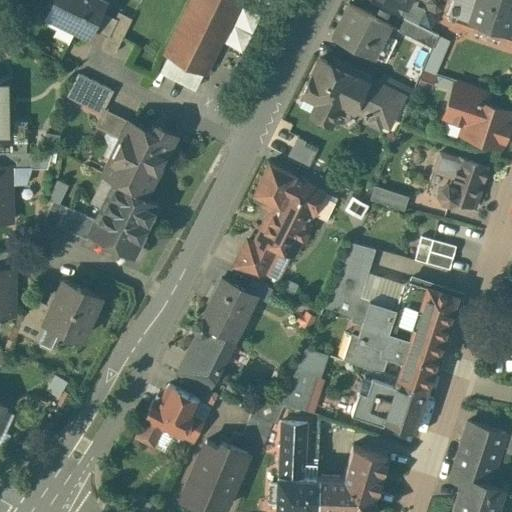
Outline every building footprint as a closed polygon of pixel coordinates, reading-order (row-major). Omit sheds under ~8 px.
[(104,0),(103,0),(52,0),(45,14),(87,34),(104,0)] [(189,0),(163,53),(203,72),(238,0),(189,0)] [(511,15),(511,0),(476,0),(470,21),(506,33),(511,15)] [(387,22),(348,2),(332,35),(371,54),(387,22)] [(117,11),(100,46),(113,52),(131,18),(117,11)] [(437,33),(404,16),(397,29),(431,46),(437,33)] [(437,33),(422,68),(433,72),(447,38),(437,33)] [(377,82),(368,78),(363,79),(353,74),(355,68),(337,59),(335,65),(319,57),(302,92),(316,99),(310,112),(310,116),(311,120),(314,123),(318,124),(322,125),(326,124),(329,121),(336,108),(348,114),(351,107),(363,113),(362,114),(366,115),(364,119),(378,126),(384,113),(388,114),(398,96),(378,86),(377,82)] [(112,89),(77,72),(65,95),(100,113),(112,89)] [(489,90),(455,79),(451,91),(485,102),(489,90)] [(485,102),(451,91),(443,116),(464,123),(461,132),(499,144),(501,138),(503,138),(508,123),(506,122),(510,110),(485,102)] [(129,120),(109,110),(100,126),(109,130),(110,127),(123,133),(129,120)] [(150,132),(130,122),(131,120),(129,120),(123,133),(128,135),(116,159),(110,157),(102,174),(115,180),(144,194),(171,140),(151,130),(150,132)] [(175,132),(155,122),(151,130),(171,140),(175,132)] [(8,141),(8,133),(0,133),(0,151),(25,151),(25,140),(8,141)] [(459,157),(438,150),(427,182),(441,186),(447,183),(450,184),(454,171),(459,157)] [(25,151),(0,151),(0,164),(8,164),(8,166),(30,166),(30,151),(25,151)] [(485,166),(459,157),(454,171),(478,179),(481,180),(485,166)] [(261,204),(272,210),(306,221),(322,189),(293,175),(294,173),(268,160),(252,192),(264,198),(261,204)] [(8,166),(8,164),(0,164),(0,218),(9,219),(8,181),(4,181),(4,166),(8,166)] [(454,171),(450,184),(447,183),(441,186),(439,193),(442,198),(448,200),(453,198),(470,203),(478,179),(454,171)] [(144,194),(115,180),(89,232),(132,253),(158,201),(144,194)] [(379,182),(376,196),(407,204),(411,190),(379,182)] [(65,205),(53,200),(43,222),(55,228),(65,205)] [(309,227),(306,221),(272,210),(256,242),(273,245),(288,252),(294,241),(303,240),(309,227)] [(420,234),(413,258),(447,267),(454,243),(420,234)] [(257,279),(273,245),(256,242),(248,238),(233,267),(257,279)] [(349,240),(321,304),(362,318),(368,298),(359,295),(374,247),(349,240)] [(22,249),(0,249),(0,268),(10,268),(10,269),(22,269),(22,249)] [(0,268),(0,312),(11,312),(10,269),(10,268),(0,268)] [(253,293),(220,277),(220,278),(208,302),(207,302),(200,316),(199,318),(231,334),(253,293)] [(407,278),(401,281),(393,306),(394,306),(387,329),(408,336),(425,284),(407,278)] [(99,295),(63,279),(51,305),(44,320),(45,321),(61,328),(80,337),(99,295)] [(362,318),(357,333),(349,331),(349,334),(341,356),(330,352),(330,354),(397,376),(428,386),(440,346),(439,345),(456,294),(425,284),(408,336),(387,329),(394,306),(393,306),(368,298),(362,318)] [(51,305),(31,296),(16,330),(37,339),(45,321),(44,320),(51,305)] [(231,334),(199,318),(200,316),(194,318),(192,323),(193,328),(198,330),(187,352),(216,367),(231,334)] [(61,328),(45,321),(37,339),(37,340),(38,344),(48,348),(52,347),(61,328)] [(216,367),(187,352),(177,374),(205,388),(216,367)] [(294,367),(280,400),(303,408),(314,374),(294,367)] [(366,390),(359,388),(351,411),(382,422),(384,417),(383,416),(388,401),(378,398),(379,397),(385,379),(372,375),(366,390)] [(428,386),(397,376),(395,382),(385,379),(379,397),(378,398),(388,401),(383,416),(384,417),(390,419),(414,427),(428,386)] [(197,398),(166,382),(157,402),(151,399),(143,415),(145,416),(136,434),(152,442),(161,424),(180,433),(197,398)] [(7,407),(0,421),(0,436),(1,437),(14,410),(7,407)] [(271,421),(250,411),(241,433),(232,430),(228,441),(247,449),(246,450),(257,454),(271,421)] [(306,421),(280,419),(278,474),(300,475),(301,464),(303,464),(306,421)] [(505,431),(468,419),(467,420),(466,420),(462,431),(464,432),(448,479),(464,484),(454,511),(494,511),(503,486),(483,480),(495,443),(501,445),(505,431)] [(219,444),(205,439),(180,498),(182,499),(183,498),(198,505),(200,506),(203,499),(219,506),(219,507),(221,508),(246,450),(247,449),(228,441),(221,438),(219,444)] [(352,444),(345,467),(344,466),(340,476),(315,475),(315,476),(318,476),(316,511),(321,511),(320,511),(331,511),(332,511),(336,511),(371,511),(375,503),(373,500),(376,488),(378,489),(381,478),(379,478),(382,470),(384,470),(387,459),(385,459),(386,455),(352,444)] [(278,474),(277,474),(277,482),(267,482),(266,498),(276,499),(275,511),(296,511),(315,511),(316,511),(318,476),(315,476),(300,475),(278,474)]
